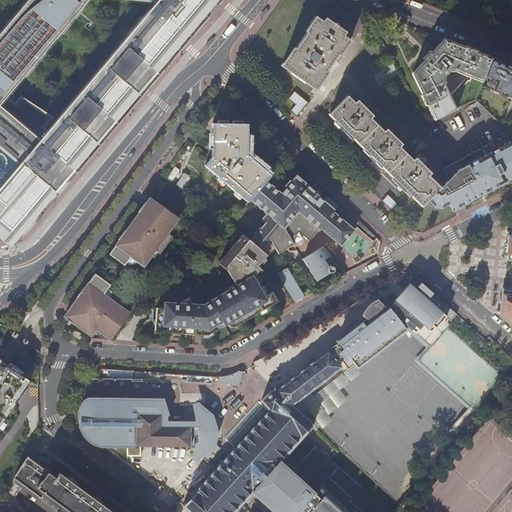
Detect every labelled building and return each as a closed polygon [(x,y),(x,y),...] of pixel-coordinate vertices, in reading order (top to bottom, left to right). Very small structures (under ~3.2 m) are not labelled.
[(66,166),(68,163),(67,162),(89,136),(90,137),(110,114),(109,113),(131,88),(132,89),(151,65),(150,64),(194,13),(197,15),(207,4),(209,0),(158,0),(49,129),(45,126),(53,117),(49,115),(42,108),(38,101),(33,95),(25,89),(16,100),(8,94),(87,0),(28,0),(0,33),(0,212),(5,203),(0,198),(0,193),(3,190),(5,190),(6,190),(7,189),(8,188),(8,187),(8,185),(9,185),(10,185),(11,185),(12,183),(12,182),(12,180),(24,165),(49,186),(66,166)] [(355,17),(341,7),(328,26),(317,18),(313,24),(314,25),(286,64),(295,70),(293,74),(306,84),(309,80),(317,87),(345,48),(348,49),(352,43),(341,36),(355,17)] [(412,74),(434,121),(457,110),(443,83),(442,75),(448,71),(482,82),(491,59),(443,40),(431,53),(429,52),(426,55),(423,58),(424,60),(412,74)] [(511,67),(491,59),(482,82),(474,101),(483,109),(493,85),(490,84),(492,80),(508,86),(509,85),(511,86),(511,84),(511,67)] [(497,122),(501,126),(511,99),(511,92),(504,90),(494,114),(499,116),(497,122)] [(460,206),(511,178),(511,146),(511,144),(458,172),(445,185),(441,188),(348,96),(331,114),(423,206),(429,200),(435,206),(442,208),(449,204),(452,210),(460,206)] [(265,181),(268,177),(245,157),(245,149),(245,124),(210,126),(211,160),(204,167),(245,204),(249,199),(265,181)] [(411,143),(418,154),(427,148),(418,138),(411,143)] [(280,194),(265,181),(249,199),(267,214),(262,220),(266,223),(250,241),(243,234),(239,239),(240,241),(236,242),(219,263),(226,270),(236,287),(248,291),(260,283),(255,275),(260,269),(257,267),(267,255),(266,254),(276,248),(278,253),(294,243),(290,237),(299,231),(310,239),(320,227),(342,245),(355,229),(333,211),(334,209),(318,196),(319,194),(308,185),(307,182),(305,182),(296,175),(280,194)] [(175,214),(150,196),(109,252),(124,263),(130,255),(143,265),(154,249),(158,251),(170,235),(166,232),(164,231),(175,214)] [(164,231),(166,232),(178,216),(175,214),(164,231)] [(325,259),(330,255),(323,247),(304,258),(309,267),(317,281),(330,273),(332,273),(333,273),(335,271),(335,269),(334,268),(333,267),(331,267),(330,264),(329,265),(328,263),(327,264),(325,259)] [(294,263),(300,272),(309,267),(304,258),(294,263)] [(291,278),(300,272),(294,263),(286,269),(291,278)] [(295,302),(303,297),(291,278),(286,269),(278,273),(295,302)] [(103,292),(109,285),(110,283),(95,272),(90,279),(65,315),(92,335),(97,328),(112,338),(131,312),(103,292)] [(395,299),(400,304),(393,311),(404,326),(406,325),(411,330),(416,325),(420,329),(424,325),(428,330),(444,312),(430,299),(435,293),(423,282),(418,288),(411,282),(395,299)] [(156,307),(154,331),(192,334),(192,332),(201,333),(201,335),(207,336),(233,321),(236,326),(278,301),(272,292),(267,295),(260,283),(248,291),(236,287),(204,305),(192,304),(188,298),(179,303),(164,302),(164,308),(156,307)] [(511,291),(504,291),(502,315),(509,320),(511,323),(511,291)] [(337,355),(341,352),(346,360),(350,357),(358,367),(407,330),(404,326),(393,311),(383,299),(378,300),(375,302),(370,305),(366,310),(363,315),(361,320),(362,321),(337,340),(339,342),(334,343),(332,344),(331,346),(332,349),(337,355)] [(183,505),(190,511),(233,511),(252,492),(280,460),(285,455),(301,438),(302,438),(303,437),(302,436),(312,425),(313,426),(313,425),(314,425),(313,424),(314,423),(312,422),(312,423),(292,405),(330,375),(330,374),(341,366),(328,350),(276,389),(275,388),(261,400),(269,410),(269,411),(235,448),(197,490),(196,489),(195,490),(196,491),(184,504),(184,503),(183,505)] [(9,361),(0,355),(0,422),(14,403),(33,378),(9,361)] [(227,375),(223,379),(223,381),(236,383),(239,371),(234,373),(230,375),(227,375)] [(103,398),(103,438),(127,438),(128,419),(131,419),(131,409),(128,409),(128,398),(103,398)] [(224,438),(235,448),(269,411),(258,401),(224,438)] [(199,408),(199,416),(201,416),(206,419),(211,424),(213,430),(213,434),(212,438),(209,443),(207,445),(203,447),(198,448),(198,454),(204,451),(210,446),(213,440),(215,432),(214,423),(211,417),(204,410),(199,408)] [(137,412),(137,445),(190,446),(190,426),(162,425),(162,413),(137,412)] [(201,416),(199,416),(198,448),(203,447),(207,445),(209,443),(212,438),(213,434),(213,430),(211,424),(206,419),(201,416)] [(28,457),(26,455),(12,476),(13,477),(6,490),(6,491),(0,498),(0,511),(3,511),(22,486),(40,498),(44,493),(70,511),(113,511),(102,504),(103,503),(101,502),(102,499),(97,496),(96,497),(94,496),(93,497),(77,485),(78,484),(75,483),(77,481),(72,477),(70,479),(68,477),(68,478),(59,472),(55,477),(48,471),(48,470),(46,468),(47,466),(42,463),(41,465),(38,463),(38,464),(28,457)] [(285,455),(280,460),(309,486),(313,482),(291,462),(292,461),(285,455)] [(280,460),(252,492),(274,511),(348,511),(345,509),(345,508),(344,507),(343,508),(337,502),(337,501),(336,500),(336,501),(329,495),(330,494),(329,493),(328,494),(324,489),(322,488),(322,487),(321,486),(320,486),(319,487),(319,488),(315,492),(314,491),(309,486),(280,460)] [(316,483),(320,486),(321,486),(322,487),(322,488),(324,489),(329,483),(321,477),(316,483)]
